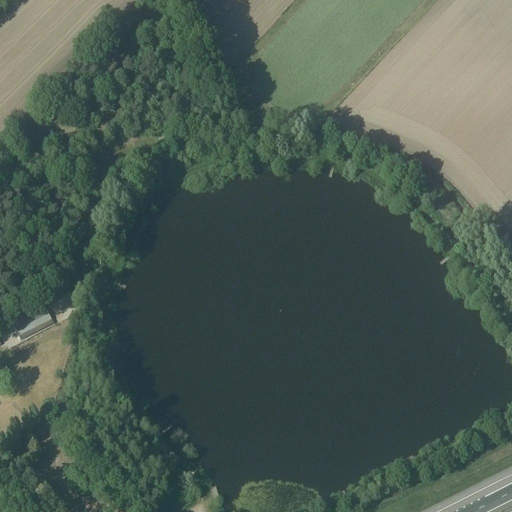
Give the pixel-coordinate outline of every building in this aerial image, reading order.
[(46,113),(49,116),(54,121),(63,114),(62,112),(70,106),(61,96),(53,103),(55,105),(46,113)] [(46,113),(41,117),(34,122),(41,130),(48,125),(44,120),(49,116),(46,113)] [(97,139),(107,134),(102,124),(92,129),(93,132),(97,139)] [(45,132),(41,135),(38,132),(35,134),(29,127),(22,133),(38,149),(50,138),(45,132)] [(109,201),(115,182),(104,178),(97,197),(109,201)] [(53,324),(44,306),(11,323),(20,341),(53,324)] [(6,323),(0,326),(0,346),(1,346),(0,344),(0,335),(1,337),(10,331),(6,323)] [(47,423),(36,430),(49,448),(59,441),(47,423)] [(19,447),(27,456),(32,452),(24,442),(19,447)]
